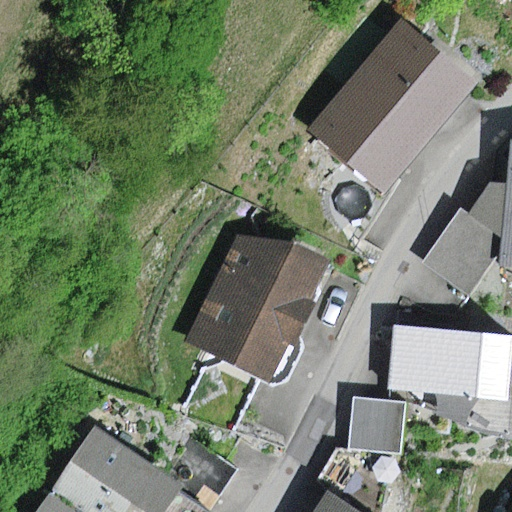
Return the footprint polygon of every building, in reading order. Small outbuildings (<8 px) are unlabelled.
[(490,90),(406,20),(313,131),(398,201),(490,90)] [(511,186),(493,185),(472,216),(463,210),(424,267),(476,303),(509,256),(507,274),(511,274),(511,186)] [(305,247),(239,238),(186,343),(277,389),(339,266),(305,247)] [(511,340),(399,329),(393,394),(511,406),(511,340)] [(413,406),(356,400),(351,452),(407,458),(413,406)] [(98,429),(55,494),(81,511),(207,511),(188,499),(192,492),(98,429)] [(360,511),(330,492),(316,511),(360,511)] [(81,511),(55,494),(43,511),(81,511)]
